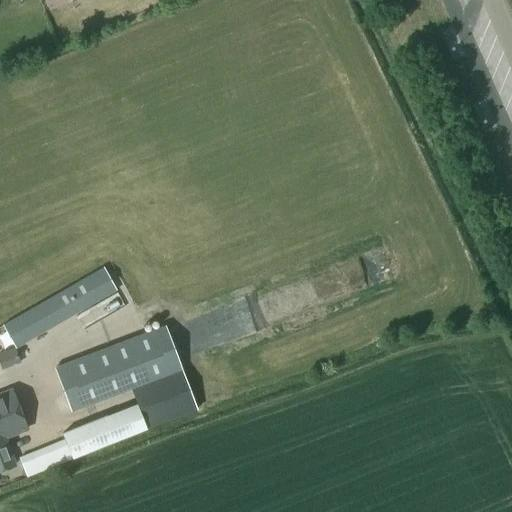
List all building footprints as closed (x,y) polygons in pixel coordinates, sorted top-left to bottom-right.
[(103,270),(56,296),(69,319),(114,293),(103,270)] [(40,335),(27,313),(9,323),(22,346),(40,335)] [(164,326),(54,369),(71,411),(129,390),(181,370),(164,326)] [(13,349),(0,353),(0,368),(0,369),(18,363),(13,349)] [(197,411),(181,370),(129,390),(135,406),(144,431),(197,411)] [(11,390),(0,394),(0,472),(14,467),(3,440),(27,431),(11,390)] [(65,441),(17,459),(24,477),(120,440),(144,431),(135,406),(110,415),(62,434),(65,441)]
